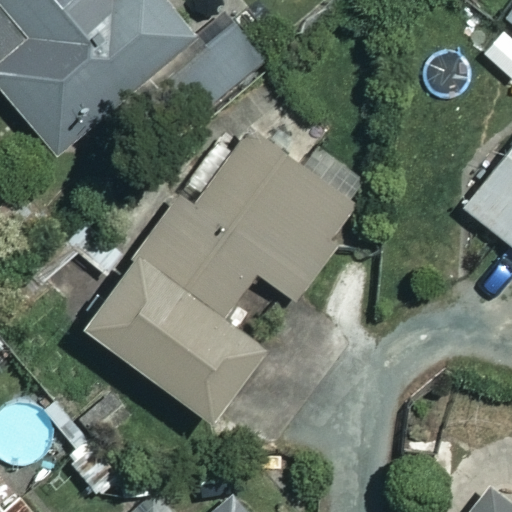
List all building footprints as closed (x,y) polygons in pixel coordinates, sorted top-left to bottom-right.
[(180,123),(267,51),(235,13),(204,39),(172,0),(0,0),(0,85),(50,146),(138,73),(180,123)] [(424,0),(403,0),(417,10),(424,0)] [(511,84),(511,33),(502,26),(477,57),(511,85),(511,84)] [(361,206),(250,119),(188,198),(144,164),(80,246),(107,267),(76,306),(199,403),(255,332),(218,304),(250,263),(291,295),(361,206)] [(511,132),(460,199),(511,239),(511,132)] [(0,348),(11,340),(0,325),(0,348)] [(26,463),(0,433),(0,482),(1,484),(26,463)] [(511,511),(511,497),(490,481),(466,511),(511,511)] [(241,511),(228,495),(207,511),(241,511)]
